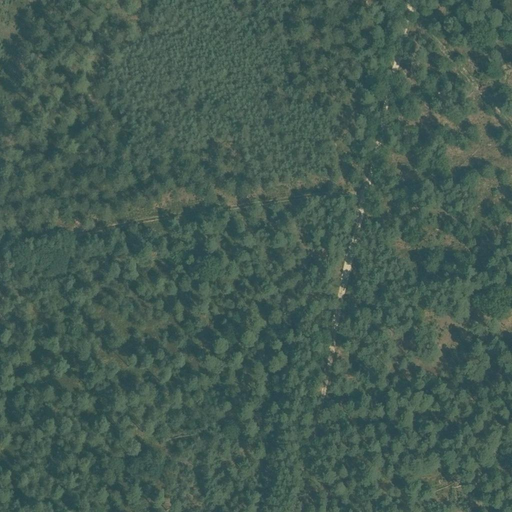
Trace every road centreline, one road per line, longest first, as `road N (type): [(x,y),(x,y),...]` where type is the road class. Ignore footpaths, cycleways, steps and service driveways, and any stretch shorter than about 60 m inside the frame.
road 1 (track): [(295,511),(405,0)]
road 2 (track): [(0,243),(361,194)]
